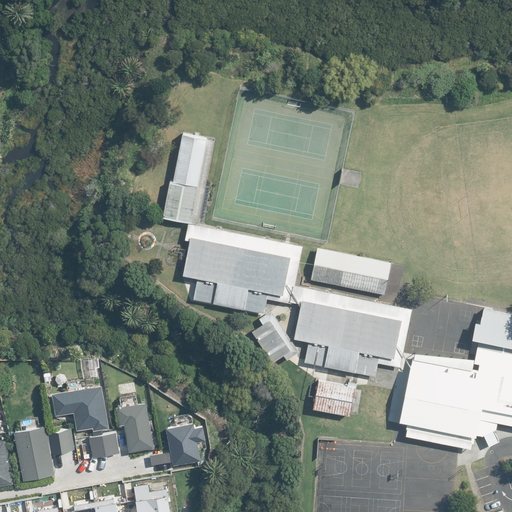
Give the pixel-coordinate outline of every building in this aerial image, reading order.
[(208,138),(182,133),(171,179),(198,185),(208,138)] [(201,185),(171,179),(163,217),(193,223),(201,185)] [(292,258),(189,235),(181,270),(284,292),(292,258)] [(389,260),(317,244),(310,277),(382,293),(389,260)] [(222,282),(196,277),(192,296),(218,301),(222,282)] [(271,291),(248,286),(244,307),(266,312),(271,291)] [(402,318),(301,296),(293,335),(394,357),(402,318)] [(302,349),(274,308),(261,317),(264,322),(253,329),(275,360),(286,352),(290,357),(302,349)] [(413,361),(399,420),(474,434),(496,424),(499,417),(511,419),(511,313),(484,308),(482,321),(474,318),(466,354),(475,356),(474,362),(480,362),(476,375),(413,361)] [(333,344),(308,338),(303,359),(328,365),(333,344)] [(380,354),(357,349),(352,371),(375,376),(380,354)] [(354,387),(314,378),(309,405),(348,413),(354,387)] [(110,423),(104,381),(55,388),(58,413),(78,410),(80,428),(110,423)] [(149,397),(124,402),(118,403),(122,423),(127,422),(132,448),(157,443),(149,397)] [(168,424),(172,449),(152,453),(153,463),(174,460),(175,463),(203,459),(199,439),(208,437),(205,424),(197,426),(196,419),(168,424)] [(54,450),(50,429),(49,422),(17,428),(26,477),(58,472),(54,450)] [(50,429),(54,450),(75,446),(71,425),(50,429)] [(117,429),(91,434),(95,456),(122,451),(117,429)] [(6,436),(0,436),(0,482),(15,479),(6,436)] [(175,511),(171,484),(139,489),(142,511),(175,511)] [(122,511),(120,494),(76,501),(78,511),(122,511)] [(65,511),(64,503),(39,507),(39,511),(65,511)]
